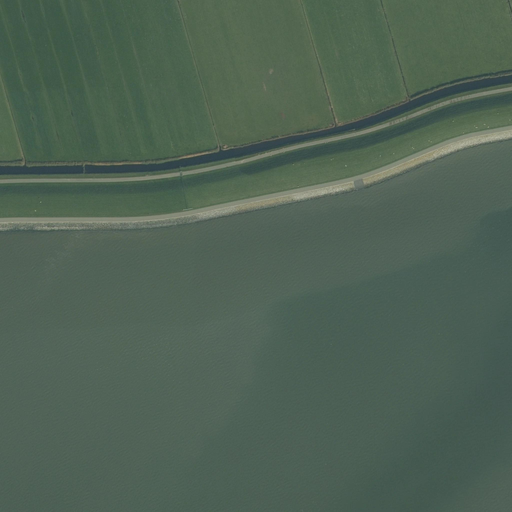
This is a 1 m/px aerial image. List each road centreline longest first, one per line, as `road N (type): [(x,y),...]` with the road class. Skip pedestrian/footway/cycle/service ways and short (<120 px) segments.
road 1 (unclassified): [(0,224),(197,214),(366,180),(511,132)]
road 2 (unclassified): [(0,183),(200,172),(511,90)]
